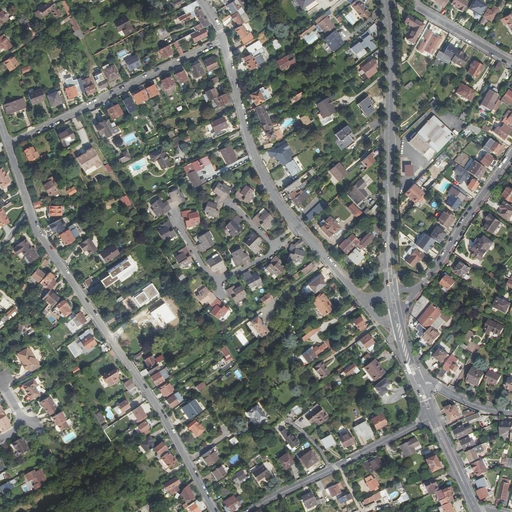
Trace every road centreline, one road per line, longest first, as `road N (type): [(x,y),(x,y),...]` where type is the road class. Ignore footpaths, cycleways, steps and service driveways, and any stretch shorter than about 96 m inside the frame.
road 1 (residential): [(214,511),(162,416),(38,232),(8,144)]
road 2 (residential): [(355,291),(269,189),(222,40)]
road 3 (track): [(0,291),(37,324),(156,511)]
road 4 (residential): [(222,40),(8,144)]
road 5 (residential): [(248,511),(429,417)]
road 6 (tertiary): [(384,0),(388,176)]
road 7 (residential): [(511,154),(418,287)]
